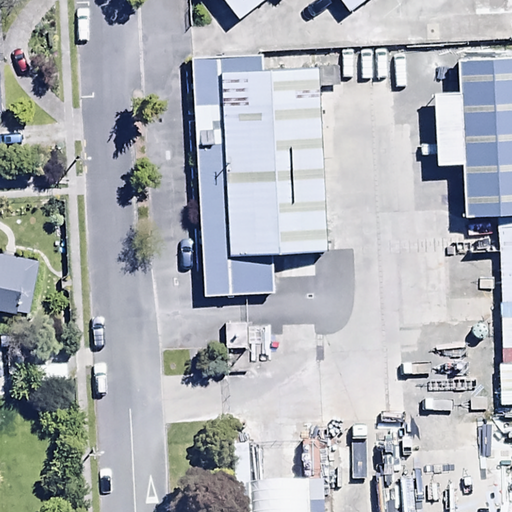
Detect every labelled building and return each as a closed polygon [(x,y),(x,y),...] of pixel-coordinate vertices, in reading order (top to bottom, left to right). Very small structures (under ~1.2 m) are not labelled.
[(340,0),(350,11),(363,0),(227,0),(246,20),(271,0),(340,0)] [(511,53),(468,56),(474,225),(511,223),(511,53)] [(318,54),(202,58),(211,298),(277,295),(275,250),(326,248),(318,54)] [(511,411),(511,224),(496,225),(499,412),(511,411)] [(0,317),(25,323),(37,267),(0,259),(0,317)] [(246,354),(244,329),(224,330),(225,355),(246,354)] [(297,492),(295,449),(280,450),(282,493),(297,492)] [(320,455),(300,456),(301,503),(284,503),(284,511),(324,511),(324,505),(321,505),(320,455)]
